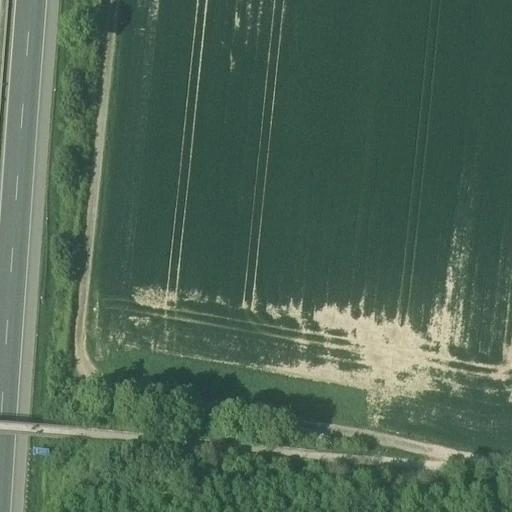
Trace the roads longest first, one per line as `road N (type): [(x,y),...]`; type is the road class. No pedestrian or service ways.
road 1 (track): [(469,467),(445,453),(107,394),(78,364),(114,0)]
road 2 (motorway): [(0,389),(27,0)]
